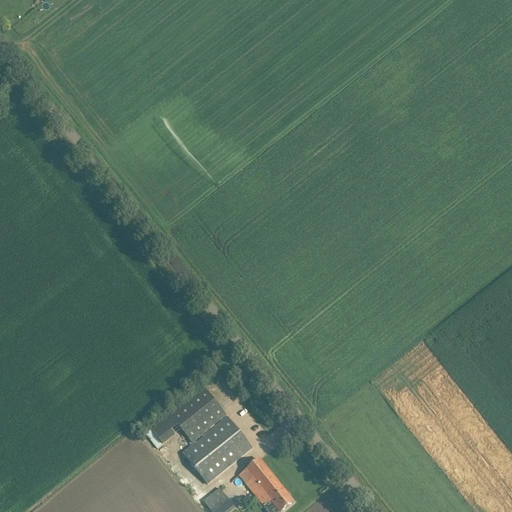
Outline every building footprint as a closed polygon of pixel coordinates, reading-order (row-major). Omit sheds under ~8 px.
[(226,417),(204,389),(170,416),(192,444),(226,417)] [(183,454),(208,485),(252,450),(228,419),(183,454)] [(241,476),(266,507),(272,502),(268,497),(281,486),(260,461),(241,476)] [(242,484),(236,488),(239,493),(245,489),(242,484)] [(272,502),(279,511),(282,511),(294,503),(281,486),(268,497),(272,502)] [(234,511),(237,510),(222,491),(220,489),(204,502),(211,511),(234,511)]
